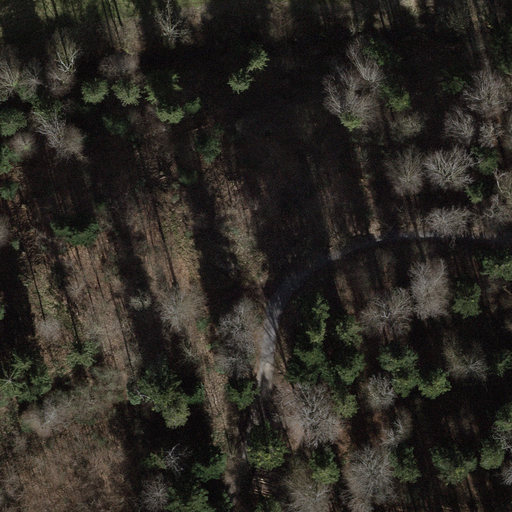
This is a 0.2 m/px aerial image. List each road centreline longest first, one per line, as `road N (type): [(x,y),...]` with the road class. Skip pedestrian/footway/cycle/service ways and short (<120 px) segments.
road 1 (track): [(511,241),(383,239),(290,281),(270,323),(252,436),(218,511)]
road 2 (track): [(282,291),(227,298),(83,358),(41,391),(0,448)]
road 3 (track): [(261,398),(310,455),(343,511)]
road 4 (track): [(317,467),(384,502),(437,511)]
